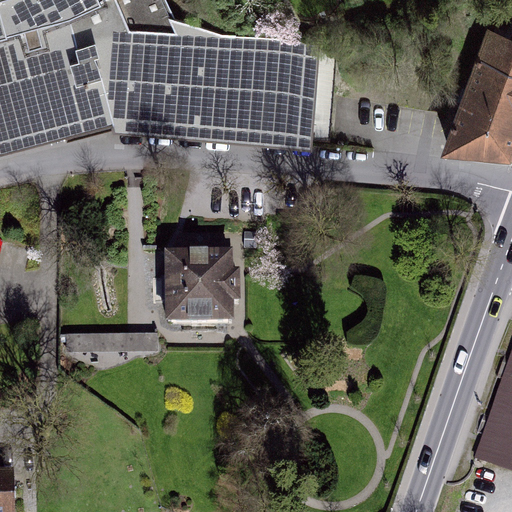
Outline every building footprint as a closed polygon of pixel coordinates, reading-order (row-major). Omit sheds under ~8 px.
[(0,0),(0,148),(103,124),(73,0),(0,0)] [(73,0),(103,124),(305,143),(314,47),(210,38),(170,17),(161,0),(73,0)] [(508,162),(511,152),(511,52),(487,44),(447,157),(508,162)] [(152,257),(152,331),(220,331),(220,257),(152,257)] [(511,350),(508,349),(463,471),(511,489),(511,350)]
